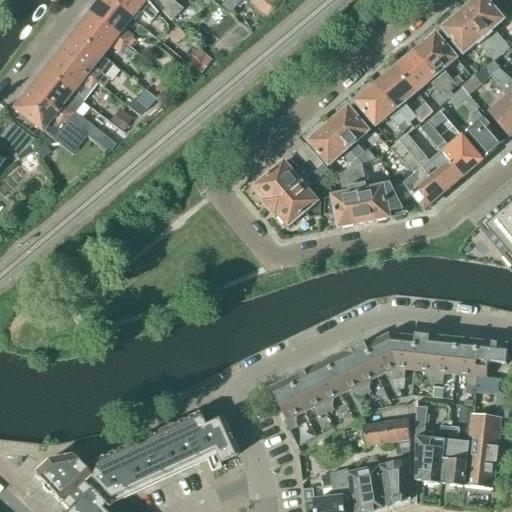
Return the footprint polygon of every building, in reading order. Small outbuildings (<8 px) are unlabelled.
[(120,28),(128,18),(105,0),(99,0),(87,16),(125,46),(132,38),(120,28)] [(105,0),(128,18),(135,9),(147,19),(153,12),(142,0),(105,0)] [(152,0),(150,2),(170,23),(183,10),(170,0),(152,0)] [(228,15),(244,0),(225,0),(219,8),(228,15)] [(267,18),(278,4),(273,0),(252,0),(249,4),(267,18)] [(477,0),(462,13),(499,59),(510,50),(494,30),(504,23),(485,0),(477,0)] [(493,64),(499,59),(462,13),(442,30),(463,56),(476,45),(478,48),(479,47),(493,64)] [(119,55),(125,46),(87,16),(72,35),(98,56),(107,45),(119,55)] [(174,45),(184,37),(178,30),(168,38),(174,45)] [(90,66),(98,56),(72,35),(57,54),(96,84),(101,88),(109,81),(90,66)] [(416,53),(450,94),(454,91),(451,88),(455,85),(444,72),(457,61),(436,36),(422,48),(416,53)] [(210,62),(208,60),(196,51),(187,63),(186,65),(201,76),(211,62),(210,62)] [(447,97),(450,94),(416,53),(410,58),(408,56),(394,68),(417,95),(430,84),(440,97),(444,93),(447,97)] [(89,92),(96,84),(57,54),(43,72),(82,103),(89,92)] [(174,88),(187,72),(172,60),(159,76),(174,88)] [(404,105),(417,95),(394,68),(380,79),(382,82),(376,87),(410,128),(414,125),(411,121),(414,118),(404,105)] [(511,81),(498,69),(490,76),(508,98),(511,102),(511,81)] [(83,104),(82,103),(43,72),(28,91),(66,121),(80,133),(80,132),(86,124),(75,115),(83,104)] [(462,90),(469,98),(469,97),(481,86),(475,79),(462,90)] [(407,131),(410,128),(376,87),(370,92),(369,92),(355,104),(376,129),(389,117),(400,130),(404,127),(407,131)] [(470,100),(469,98),(462,90),(449,101),(455,108),(463,102),(466,104),(470,100)] [(84,136),(80,132),(80,133),(66,121),(28,91),(13,110),(39,131),(47,120),(57,127),(55,130),(76,146),(84,136)] [(509,139),(511,136),(511,102),(508,98),(489,115),(509,139)] [(143,109),(133,100),(126,108),(140,119),(146,111),(143,109)] [(329,126),(357,160),(364,154),(356,145),(369,133),(349,109),(329,126)] [(425,121),(433,115),(428,109),(420,116),(425,121)] [(123,133),(132,120),(119,110),(109,123),(123,133)] [(485,160),(504,144),(484,120),(476,110),(469,116),(475,128),(465,136),(485,160)] [(442,154),(463,179),(482,162),(462,138),(449,148),(428,123),(420,130),(441,155),(442,154)] [(30,141),(30,140),(11,125),(0,139),(0,154),(3,151),(15,160),(34,144),(30,141)] [(351,166),(357,160),(329,126),(308,143),(329,168),(343,156),(351,166)] [(107,154),(116,143),(103,132),(93,143),(107,154)] [(30,141),(34,144),(37,146),(43,140),(35,134),(30,140),(30,141)] [(442,154),(441,155),(430,164),(417,149),(407,136),(400,142),(444,195),(463,179),(442,154)] [(425,211),(444,195),(400,142),(391,150),(411,174),(413,172),(417,176),(404,186),(396,190),(402,202),(413,197),(425,211)] [(50,155),(42,143),(32,150),(40,161),(50,155)] [(269,211),(323,165),(317,158),(316,159),(305,146),(295,155),(306,168),(295,177),(284,164),(265,180),(264,178),(258,183),(259,185),(255,189),(265,202),(263,204),(269,211)] [(323,165),(269,211),(275,219),(278,216),(289,229),(305,215),(310,220),(321,218),(321,201),(321,200),(318,203),(307,191),(328,172),(323,165)] [(354,170),(365,225),(391,220),(389,213),(402,211),(390,187),(368,191),(363,166),(354,170)] [(339,230),(365,225),(354,170),(345,173),(349,195),(333,198),(325,201),(325,218),(336,215),(339,230)] [(511,199),(479,228),(511,265),(511,199)] [(122,257),(137,244),(130,236),(115,248),(122,257)] [(391,382),(398,381),(390,337),(363,350),(377,379),(387,374),(391,382)] [(414,372),(418,340),(390,337),(398,381),(404,380),(405,371),(414,372)] [(435,385),(440,339),(423,338),(423,340),(418,340),(414,372),(423,373),(427,380),(427,384),(435,385)] [(456,376),(460,341),(440,339),(435,385),(443,386),(444,375),(456,376)] [(475,389),(479,344),(460,341),(456,376),(464,377),(467,385),(467,388),(475,389)] [(479,344),(475,389),(500,392),(501,381),(487,379),(488,366),(491,364),(507,366),(509,347),(479,344)] [(377,379),(363,350),(360,351),(359,349),(344,356),(364,397),(371,394),(369,390),(371,382),(377,379)] [(357,401),(364,397),(344,356),(326,365),(341,396),(352,391),(357,401)] [(334,399),(341,396),(326,365),(307,373),(327,415),(334,411),(332,408),(334,399)] [(320,418),(327,415),(307,373),(289,382),(304,414),(315,408),(320,418)] [(297,417),(304,414),(289,382),(272,390),(286,421),(285,422),(290,432),(298,429),(296,425),(297,417)] [(472,425),(473,417),(473,410),(460,409),(459,423),(472,425)] [(441,486),(447,429),(441,428),(440,441),(424,440),(427,410),(417,410),(416,439),(416,483),(423,484),(441,486)] [(139,443),(158,485),(199,466),(197,461),(212,454),(218,466),(237,457),(220,420),(203,428),(197,416),(139,443)] [(470,445),(465,489),(493,492),(501,420),(473,417),(472,425),(470,445)] [(381,446),(410,442),(409,422),(364,428),(366,448),(372,447),(381,446)] [(465,489),(470,445),(458,444),(459,430),(450,429),(447,429),(441,486),(465,489)] [(380,468),(387,509),(410,502),(410,461),(410,442),(381,446),(381,447),(389,446),(393,458),(402,456),(403,463),(380,468)] [(127,499),(158,485),(139,443),(81,469),(70,458),(47,463),(32,476),(60,506),(88,479),(109,501),(125,494),(127,499)] [(352,511),(379,511),(387,509),(380,468),(349,475),(348,471),(330,475),(330,477),(332,487),(332,488),(349,485),(350,499),(352,511)] [(330,477),(321,478),(322,488),(332,487),(330,477)] [(344,511),(342,500),(350,499),(349,485),(332,488),(333,500),(315,502),(313,490),(303,491),(304,505),(315,504),(315,511),(344,511)] [(94,511),(102,505),(89,491),(67,511),(94,511)]
